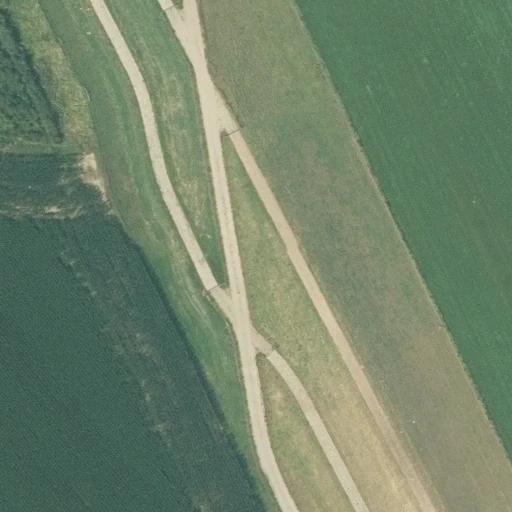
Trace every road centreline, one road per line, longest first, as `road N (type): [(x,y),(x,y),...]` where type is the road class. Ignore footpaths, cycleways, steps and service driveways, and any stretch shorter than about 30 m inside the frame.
road 1 (track): [(201,57),(246,329)]
road 2 (track): [(290,511),(265,461),(246,329)]
